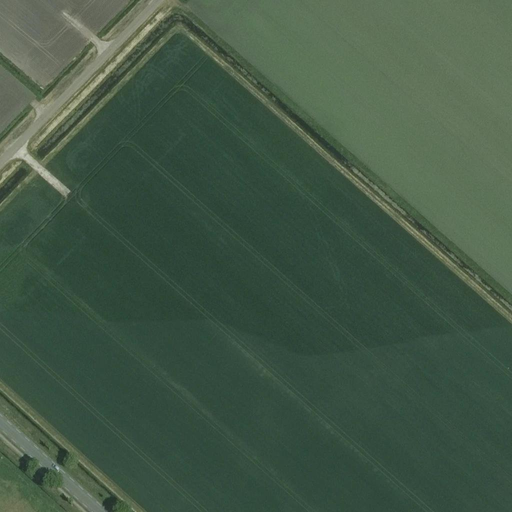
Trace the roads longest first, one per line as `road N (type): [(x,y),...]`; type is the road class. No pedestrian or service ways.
road 1 (unclassified): [(0,163),(159,0)]
road 2 (secondary): [(99,511),(0,422)]
